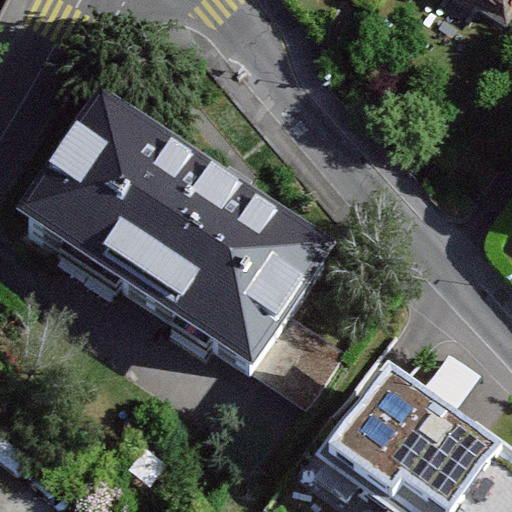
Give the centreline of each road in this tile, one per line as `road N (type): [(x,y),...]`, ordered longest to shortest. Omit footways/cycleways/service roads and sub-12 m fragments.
road 1 (residential): [(212,0),(511,353)]
road 2 (unclassified): [(0,142),(85,0)]
